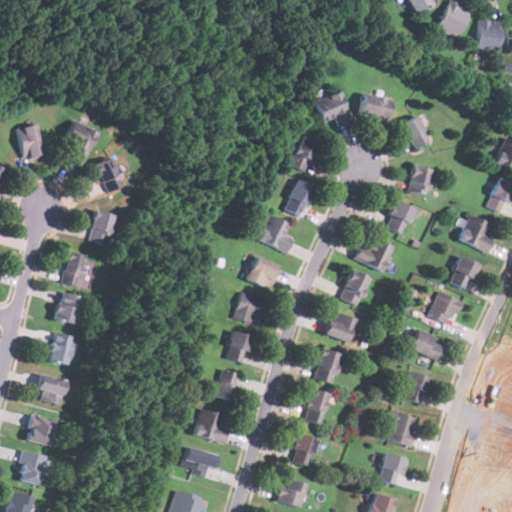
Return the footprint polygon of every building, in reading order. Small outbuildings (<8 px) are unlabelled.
[(430,3),(428,0),(404,0),(414,13),(430,3)] [(468,11),(447,1),(434,28),(455,39),(468,11)] [(499,49),(499,21),(476,21),(476,49),(499,49)] [(312,102),(321,122),(332,117),(336,126),(350,120),(337,91),(312,102)] [(359,118),(389,117),(388,96),(359,97),(359,118)] [(428,139),(414,115),(393,128),(402,142),(407,138),(413,148),(428,139)] [(94,136),(70,123),(61,141),(71,146),(67,153),(82,160),(94,136)] [(12,130),(23,161),(42,155),(31,124),(12,130)] [(287,164),(301,171),(316,143),(301,135),(287,164)] [(511,170),(511,141),(503,138),(492,163),(511,170)] [(103,194),(122,185),(109,157),(91,166),(103,194)] [(404,190),(424,194),(430,170),(411,165),(404,190)] [(511,192),(511,184),(497,177),(485,204),(494,208),(497,203),(505,207),(511,192)] [(281,208),(299,216),(312,187),(295,179),(281,208)] [(412,209),(394,200),(382,226),(400,234),(412,209)] [(87,241),(105,244),(111,214),(92,211),(87,241)] [(282,233),(286,225),(268,215),(255,238),(282,254),(291,238),(282,233)] [(482,235),(487,223),(466,215),(456,241),(485,252),(490,238),(482,235)] [(351,259),(381,271),(391,247),(372,239),(365,254),(355,250),(351,259)] [(58,282),(75,286),(82,256),(66,252),(58,282)] [(267,289),(277,265),(253,256),(244,280),(267,289)] [(476,265),(457,256),(446,282),(465,290),(476,265)] [(337,298),(355,305),(367,277),(348,270),(337,298)] [(438,287),(425,314),(443,322),(446,315),(452,318),(460,298),(438,287)] [(252,325),(263,300),(240,291),(230,315),(252,325)] [(71,324),(77,296),(58,292),(52,320),(71,324)] [(345,342),(353,319),(329,310),(320,333),(345,342)] [(250,337),(231,330),(222,357),(240,364),(250,337)] [(433,360),(441,342),(413,330),(406,347),(433,360)] [(71,336),(52,332),(46,361),(66,365),(71,336)] [(309,377),(329,383),(338,354),(319,348),(309,377)] [(210,395),(231,402),(240,376),(219,369),(210,395)] [(418,404),(427,377),(408,371),(399,397),(418,404)] [(63,381),(40,375),(34,399),(58,405),(63,381)] [(326,394),(309,389),(301,419),(318,424),(326,394)] [(217,425),(220,414),(198,408),(191,436),(221,443),(225,427),(217,425)] [(415,417),(390,411),(383,440),(408,446),(415,417)] [(53,420),(30,414),(23,441),(46,446),(53,420)] [(314,439),(294,433),(287,461),(307,466),(314,439)] [(179,469),(207,476),(213,454),(184,447),(179,469)] [(39,486),(47,454),(22,448),(14,479),(39,486)] [(395,473),(401,475),(406,459),(383,453),(375,480),(391,485),(395,473)] [(273,500),(296,508),(304,484),(280,477),(273,500)] [(26,511),(30,496),(6,490),(0,511),(26,511)] [(166,511),(201,511),(205,499),(173,490),(166,511)] [(388,511),(393,500),(372,494),(366,511),(388,511)]
